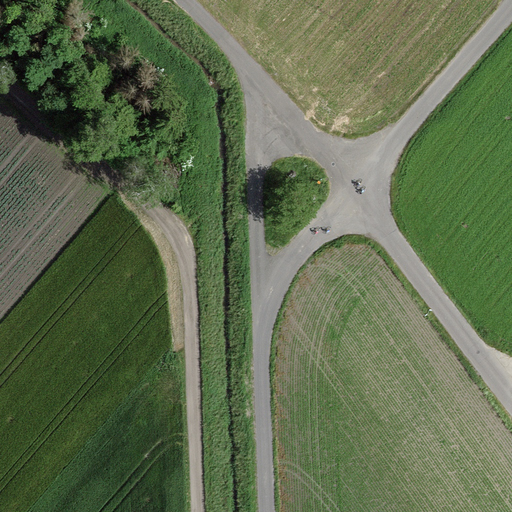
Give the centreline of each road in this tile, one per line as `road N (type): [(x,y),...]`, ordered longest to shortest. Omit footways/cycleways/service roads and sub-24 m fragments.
road 1 (track): [(0,72),(168,221),(183,247),(198,511)]
road 2 (track): [(181,0),(254,67),(496,377)]
road 3 (unclassified): [(260,306),(511,6)]
road 4 (unclassified): [(254,67),(260,306)]
road 5 (unclassified): [(267,511),(260,306)]
